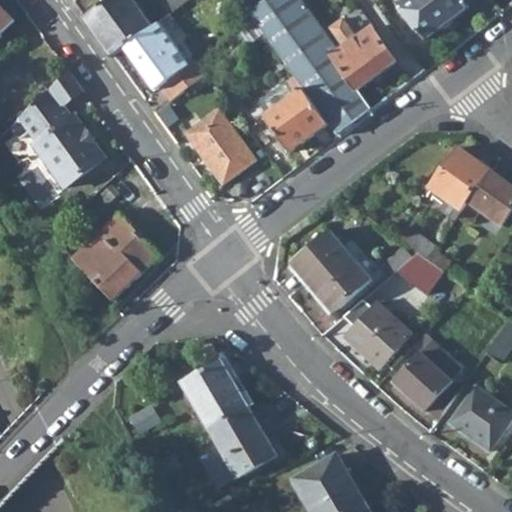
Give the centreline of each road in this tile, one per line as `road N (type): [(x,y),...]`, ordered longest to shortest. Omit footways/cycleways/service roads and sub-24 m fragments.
road 1 (residential): [(225,258),(308,367),(492,511)]
road 2 (residential): [(42,0),(225,258)]
road 3 (residential): [(0,474),(105,361),(225,258)]
road 4 (residential): [(225,258),(461,76)]
